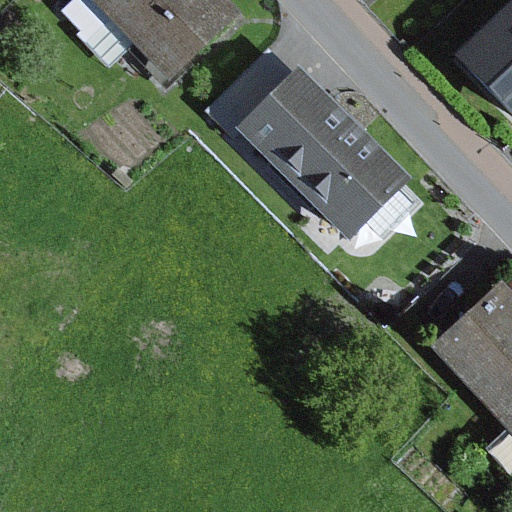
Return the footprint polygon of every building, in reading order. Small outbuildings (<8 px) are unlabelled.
[(220,0),(79,0),(166,89),(239,19),(220,0)] [(511,0),(446,62),(511,128),(511,0)] [(231,133),(288,76),(264,52),(203,113),(227,137),(231,133)] [(288,76),(231,133),(345,246),(364,226),(402,188),(407,183),(293,71),(288,76)] [(416,203),(402,188),(364,226),(377,240),(416,203)] [(511,298),(499,285),(428,350),(504,432),(511,440),(511,298)] [(511,440),(504,432),(484,451),(511,480),(511,440)]
